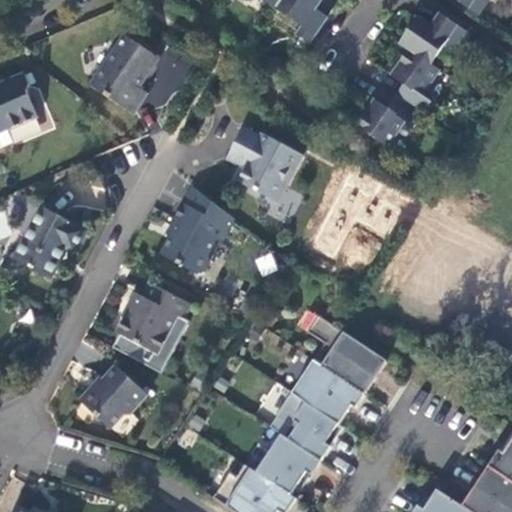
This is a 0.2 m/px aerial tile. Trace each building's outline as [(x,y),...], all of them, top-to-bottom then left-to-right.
[(300,32),(311,39),(329,12),(318,4),(320,0),(280,0),(277,6),(303,24),(300,32)] [(461,0),(478,12),(485,0),(461,0)] [(453,45),(466,27),(440,8),(432,21),(421,13),(415,15),(401,39),(409,45),(433,61),(440,50),(453,45)] [(91,83),(135,111),(149,89),(141,83),(158,56),(124,33),(91,83)] [(423,92),(440,66),(433,61),(409,45),(394,66),(397,74),(403,79),(395,92),(421,110),(430,97),(423,92)] [(447,54),(453,45),(440,50),(447,54)] [(27,71),(0,82),(0,145),(15,140),(10,128),(39,116),(30,91),(33,83),(27,71)] [(413,122),(421,110),(395,92),(388,101),(375,94),(355,120),(388,142),(405,117),(413,122)] [(248,156),(244,164),(236,177),(278,199),(303,153),(262,131),(261,134),(244,125),(232,148),(248,156)] [(228,155),(244,164),(248,156),(232,148),(228,155)] [(227,229),(235,215),(192,181),(182,201),(171,225),(174,227),(163,252),(197,270),(206,269),(211,260),(209,252),(222,227),(227,229)] [(89,230),(47,208),(19,260),(55,277),(71,246),(78,250),(89,230)] [(263,277),(279,269),(270,251),(254,260),(263,277)] [(190,301),(147,279),(140,293),(132,289),(127,300),(131,305),(119,328),(161,351),(180,314),(183,315),(190,301)] [(326,345),(315,361),(367,395),(388,362),(319,316),(308,332),(326,345)] [(149,389),(118,361),(96,385),(92,382),(80,396),(112,425),(125,411),(134,408),(149,389)] [(367,395),(315,361),(293,394),(341,426),(353,406),(357,409),(367,395)] [(283,436),(323,462),(345,429),(293,394),(271,428),(283,436)] [(323,462),(283,436),(258,473),(293,496),(308,473),(313,476),(323,462)] [(511,442),(505,453),(501,451),(490,468),(511,482),(511,442)] [(231,474),(215,499),(234,511),(279,511),(280,511),(289,511),(298,499),(293,496),(258,473),(246,466),(238,478),(231,474)] [(511,511),(511,482),(490,468),(464,507),(471,511),(511,511)] [(471,511),(464,507),(438,491),(425,510),(419,506),(415,511),(471,511)] [(48,511),(37,506),(35,510),(21,503),(16,511),(48,511)]
